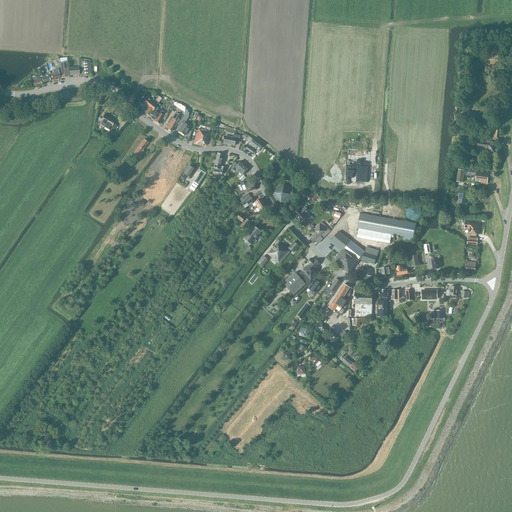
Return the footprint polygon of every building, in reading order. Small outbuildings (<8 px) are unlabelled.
[(54,74),(52,74),(53,80),(60,79),(61,78),(68,77),(69,77),(67,62),(58,64),(59,69),(53,71),(54,74)] [(90,62),(80,62),(81,75),(91,74),(90,62)] [(42,67),(38,69),(39,73),(40,76),(40,77),(41,77),(43,82),(50,80),(49,75),(49,74),(44,75),(42,67)] [(79,75),(79,67),(69,68),(70,76),(79,75)] [(35,76),(32,77),(33,81),(34,86),(42,84),(41,80),(40,77),(40,76),(36,77),(35,76)] [(148,108),(145,112),(149,116),(157,105),(147,98),(142,104),(148,108)] [(152,113),(149,116),(154,120),(157,116),(158,114),(156,113),(158,110),(156,108),(152,113)] [(178,108),(166,128),(172,132),(176,125),(178,122),(180,122),(184,115),(185,113),(178,108)] [(182,124),(178,131),(185,136),(191,125),(186,122),(188,118),(189,109),(185,108),(185,113),(184,115),(180,122),(182,124)] [(161,110),(155,121),(159,124),(163,118),(165,120),(168,114),(163,112),(164,112),(161,110)] [(98,122),(97,123),(104,127),(110,118),(104,115),(102,119),(99,117),(97,121),(98,122)] [(110,118),(104,127),(110,130),(113,132),(117,125),(114,124),(115,121),(110,118)] [(118,142),(115,146),(120,150),(123,147),(123,146),(123,145),(125,147),(127,144),(126,143),(127,141),(128,142),(130,140),(129,139),(134,133),(129,129),(119,142),(118,143),(118,142)] [(199,129),(193,144),(202,146),(203,144),(207,145),(210,132),(199,129)] [(491,137),(499,138),(500,131),(492,129),(491,137)] [(224,144),(235,146),(236,142),(239,142),(240,136),(233,134),(233,137),(225,136),(224,144)] [(243,142),(248,144),(250,139),(243,135),(241,138),(244,140),(243,142)] [(246,150),(252,154),(258,147),(261,149),(263,145),(253,139),(246,150)] [(133,153),(139,158),(144,151),(143,150),(148,144),(144,140),(133,153)] [(481,150),(482,148),(486,149),(486,153),(496,154),(496,150),(498,150),(498,145),(492,144),(493,142),(487,141),(487,142),(476,141),(475,147),(479,148),(481,150)] [(115,152),(108,161),(113,165),(120,156),(115,152)] [(214,168),(218,169),(218,172),(224,174),(226,168),(221,166),(224,156),(218,154),(214,168)] [(163,159),(154,171),(160,175),(158,177),(163,181),(174,166),(163,159)] [(234,164),(231,169),(235,171),(235,170),(236,169),(240,172),(243,175),(249,168),(241,161),(238,164),(235,162),(234,164)] [(189,166),(184,173),(190,177),(195,170),(189,166)] [(347,177),(334,177),(334,182),(356,182),(356,166),(340,166),(340,170),(347,170),(347,177)] [(189,188),(194,191),(206,174),(201,170),(189,188)] [(458,170),(457,182),(463,183),(464,175),(476,177),(475,181),(480,182),(480,183),(487,184),(488,174),(477,172),(465,170),(464,171),(458,170)] [(244,182),(241,184),(244,190),(245,193),(247,192),(255,189),(253,184),(250,185),(249,183),(245,184),(244,182)] [(284,182),(270,192),(274,197),(277,202),(278,202),(281,206),(298,194),(293,188),(291,190),(288,186),(287,186),(284,182)] [(307,202),(313,196),(304,186),(297,191),(307,202)] [(159,188),(149,202),(156,206),(165,192),(159,188)] [(248,194),(240,199),(242,203),(251,198),(248,194)] [(242,203),(241,203),(243,206),(247,203),(248,204),(254,201),(251,197),(251,198),(242,203)] [(262,198),(255,203),(260,211),(268,206),(262,198)] [(421,213),(421,212),(421,210),(421,209),(420,207),(419,206),(418,205),(416,204),(415,204),(413,204),(412,204),(410,204),(409,205),(407,206),(406,207),(406,209),(405,210),(405,212),(405,213),(406,215),(407,216),(408,217),(409,218),(410,219),(412,220),(413,220),(415,220),(416,219),(418,218),(419,217),(420,216),(421,215),(421,213)] [(294,214),(302,222),(306,218),(304,215),(309,211),(305,207),(300,211),(299,210),(294,214)] [(403,240),(410,241),(410,240),(412,240),(413,238),(413,239),(416,224),(360,214),(357,228),(359,229),(391,234),(404,237),(403,240)] [(241,226),(244,229),(250,222),(247,219),(241,226)] [(479,235),(480,223),(465,221),(464,228),(470,229),(469,234),(479,235)] [(317,232),(310,238),(315,243),(317,241),(319,243),(324,237),(331,231),(322,222),(314,229),(317,232)] [(255,240),(261,232),(253,226),(247,234),(246,233),(244,235),(245,236),(243,238),(252,245),(254,243),(255,243),(257,241),(255,240)] [(339,231),(330,242),(341,251),(333,261),(339,266),(339,267),(342,269),(343,269),(350,274),(360,260),(374,265),(379,251),(367,247),(365,253),(363,252),(364,251),(339,231)] [(271,251),(268,254),(279,264),(291,250),(294,252),(299,246),(294,242),(287,250),(281,245),(278,243),(271,251)] [(410,256),(412,266),(419,265),(417,255),(410,256)] [(258,263),(262,267),(268,260),(264,256),(258,263)] [(283,283),(293,295),(317,274),(313,270),(319,264),(316,260),(314,261),(311,258),(307,262),(310,265),(298,276),(295,272),(283,283)] [(431,259),(433,269),(439,268),(438,261),(435,261),(434,258),(431,259)] [(392,260),(388,260),(388,266),(385,267),(386,268),(381,269),(382,278),(389,277),(388,274),(390,274),(389,269),(393,268),(392,260)] [(466,262),(465,271),(475,271),(476,262),(466,262)] [(403,269),(402,265),(396,267),(397,275),(408,274),(407,268),(403,269)] [(315,280),(308,288),(311,291),(310,293),(313,295),(315,292),(316,293),(321,287),(318,285),(319,283),(315,280)] [(323,293),(330,298),(341,283),(336,280),(329,289),(327,287),(323,293)] [(344,284),(329,307),(341,315),(344,310),(342,309),(350,295),(351,288),(344,284)] [(378,314),(376,314),(376,317),(387,317),(387,299),(389,299),(389,290),(385,290),(382,290),(378,290),(378,299),(377,299),(377,306),(378,306),(378,314)] [(391,296),(391,303),(403,302),(403,298),(401,298),(401,290),(392,290),(392,296),(391,296)] [(423,299),(423,300),(426,300),(426,299),(437,299),(437,290),(428,290),(424,290),(422,291),(422,299),(423,299)] [(373,305),(372,304),(372,294),(373,294),(373,293),(372,294),(368,294),(368,293),(368,294),(364,293),(360,293),(359,293),(355,293),(354,292),(354,293),(355,293),(354,303),(354,304),(359,304),(359,305),(359,304),(363,304),(363,305),(364,305),(364,304),(367,304),(367,305),(368,305),(368,304),(372,305),(373,305)] [(297,316),(301,319),(311,306),(308,304),(303,311),(302,310),(297,316)] [(221,315),(225,308),(220,305),(216,311),(221,315)] [(432,311),(432,319),(442,319),(442,311),(432,311)] [(318,325),(317,328),(319,328),(322,328),(322,332),(323,332),(325,333),(328,330),(326,329),(327,328),(322,324),(318,324),(318,325)] [(305,328),(301,328),(301,332),(302,336),(306,336),(310,332),(305,328)] [(335,334),(331,334),(331,338),(332,342),(335,342),(339,338),(335,334)] [(323,340),(319,340),(319,344),(323,344),(323,348),(327,344),(323,340)] [(302,345),(298,345),(298,349),(298,353),(302,353),(305,350),(306,349),(302,345)] [(291,352),(283,352),(283,356),(287,360),(291,360),(291,352)] [(340,360),(355,373),(359,369),(343,356),(340,360)] [(315,357),(311,357),(311,361),(315,361),(316,365),(318,367),(321,363),(319,361),(315,357)] [(306,366),(298,366),(298,370),(302,374),(306,374),(306,366)]
